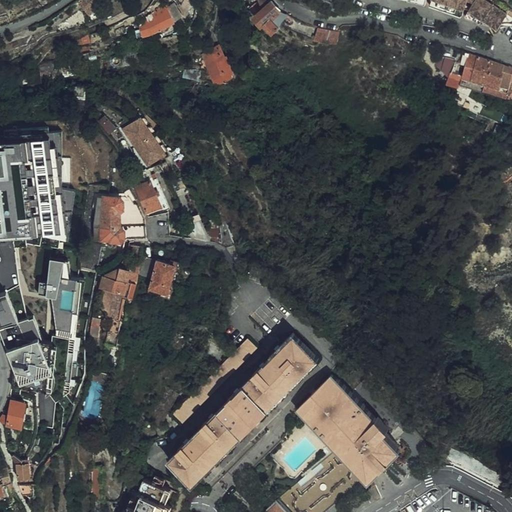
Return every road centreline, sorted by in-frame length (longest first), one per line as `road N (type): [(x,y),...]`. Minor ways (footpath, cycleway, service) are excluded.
road 1 (residential): [(285,0),(314,15),(511,55)]
road 2 (residential): [(394,500),(446,475),(509,511)]
